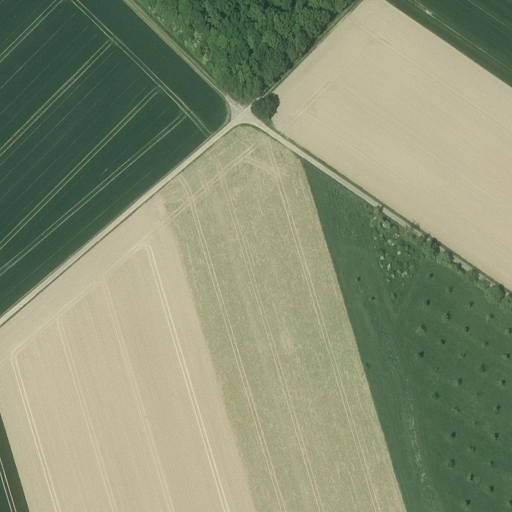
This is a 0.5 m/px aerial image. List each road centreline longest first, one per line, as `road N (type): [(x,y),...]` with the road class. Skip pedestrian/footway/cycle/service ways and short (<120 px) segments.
road 1 (track): [(241,113),(511,302)]
road 2 (track): [(0,320),(241,113)]
road 3 (track): [(241,113),(361,0)]
road 4 (track): [(124,0),(241,113)]
